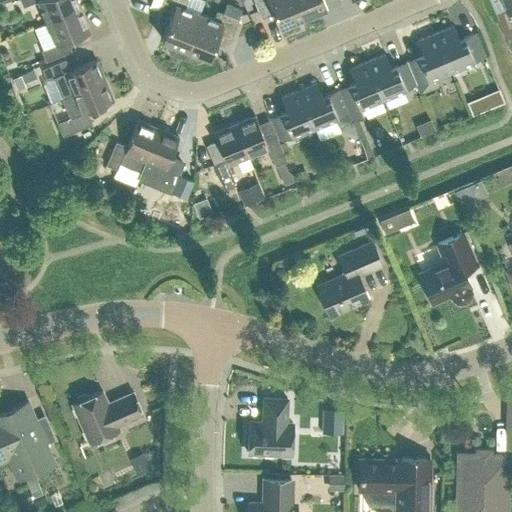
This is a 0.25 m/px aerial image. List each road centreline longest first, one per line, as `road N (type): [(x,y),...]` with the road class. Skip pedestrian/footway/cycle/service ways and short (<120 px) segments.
road 1 (residential): [(117,0),(143,64),(161,83),(187,92),(220,87),(428,0)]
road 2 (residential): [(213,324),(412,375),(511,353)]
road 3 (unclassified): [(0,337),(123,313),(213,324)]
road 4 (residential): [(205,511),(213,324)]
